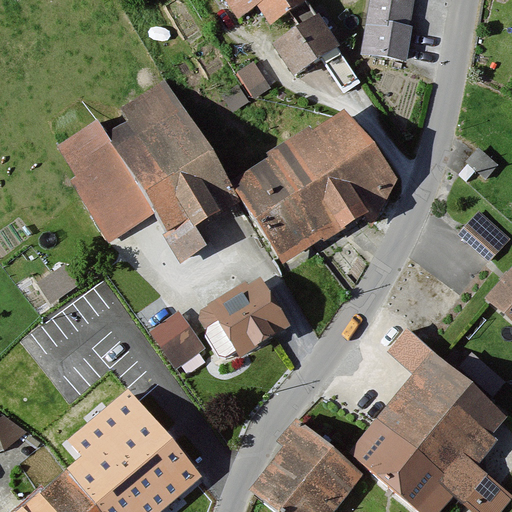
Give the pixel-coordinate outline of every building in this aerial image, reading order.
[(309,0),(226,0),(242,24),(261,11),(275,31),(313,6),(309,0)] [(413,0),(371,0),(364,58),(406,63),(413,0)] [(341,50),(319,16),(278,43),(300,77),(341,50)] [(165,70),(44,141),(107,248),(158,218),(185,264),(209,250),(197,229),(241,204),(227,182),(165,70)] [(356,104),(227,182),(241,204),(283,272),(397,203),(401,178),(356,104)] [(509,241),(477,210),(455,233),(487,264),(509,241)] [(66,263),(34,281),(47,304),(79,287),(66,263)] [(511,265),(485,297),(511,320),(511,265)] [(264,270),(209,301),(199,327),(224,372),(299,331),(264,270)] [(207,348),(179,309),(150,329),(178,368),(207,348)] [(131,313),(113,325),(124,342),(142,330),(131,313)] [(511,425),(511,415),(405,330),(393,345),(419,366),(346,456),(366,472),(419,511),(446,511),(457,498),(473,511),(500,511),(511,497),(511,492),(479,466),(511,425)] [(461,366),(498,390),(506,377),(470,353),(461,366)] [(123,382),(63,431),(83,456),(14,511),(179,511),(213,485),(202,471),(218,458),(156,383),(137,399),(123,382)] [(0,440),(16,439),(14,417),(0,418),(0,440)] [(333,511),(366,472),(346,456),(296,417),(276,442),(285,449),(252,490),(279,511),(333,511)]
